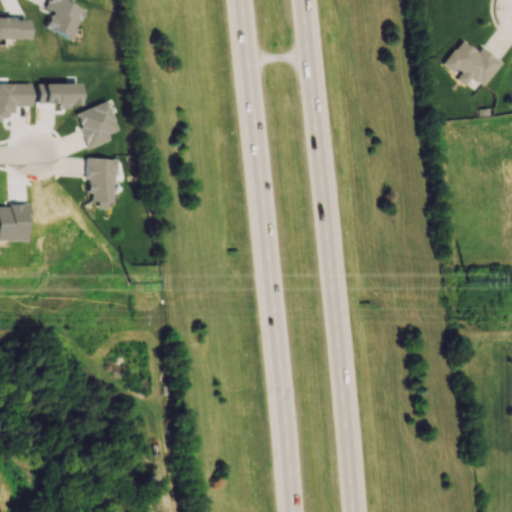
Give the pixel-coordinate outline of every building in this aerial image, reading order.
[(41,27),(68,39),(81,9),(68,3),(69,0),(45,0),(44,2),(40,0),(37,9),(47,13),(41,27)] [(0,38),(23,39),(23,18),(0,17),(0,38)] [(441,63),(457,75),(454,79),(462,86),(468,78),(480,87),(498,63),(479,47),(475,52),(459,40),(441,63)] [(10,106),(28,106),(28,84),(0,83),(0,117),(10,118),(10,106)] [(76,83),(33,84),(34,103),(56,103),(56,107),(77,106),(76,83)] [(108,139),(106,134),(117,129),(105,100),(73,114),(87,148),(108,139)] [(113,159),(84,158),(84,193),(88,193),(88,201),(112,202),(113,159)]
